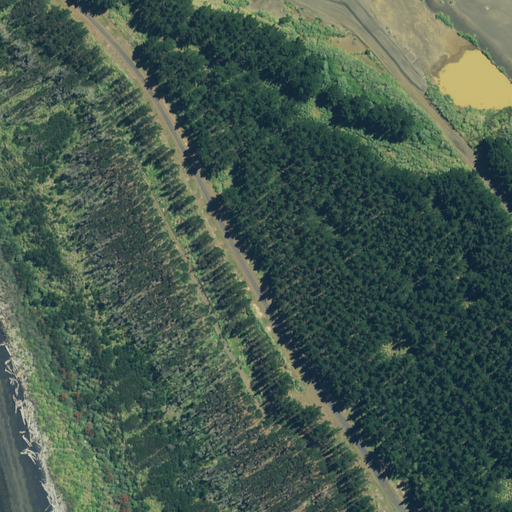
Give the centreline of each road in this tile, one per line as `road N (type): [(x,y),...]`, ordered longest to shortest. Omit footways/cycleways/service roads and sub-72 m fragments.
road 1 (unclassified): [(408,511),(301,375),(156,98),(67,0)]
road 2 (unclassified): [(511,207),(435,127),(342,55),(224,0)]
